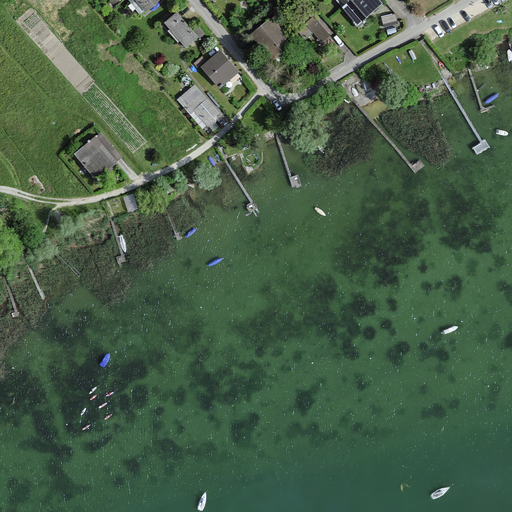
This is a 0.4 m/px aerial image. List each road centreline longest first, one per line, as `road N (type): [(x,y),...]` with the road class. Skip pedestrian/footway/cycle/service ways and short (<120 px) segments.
road 1 (residential): [(191,0),(282,97),(305,92),(471,0)]
road 2 (track): [(58,202),(140,182),(199,149),(265,86)]
